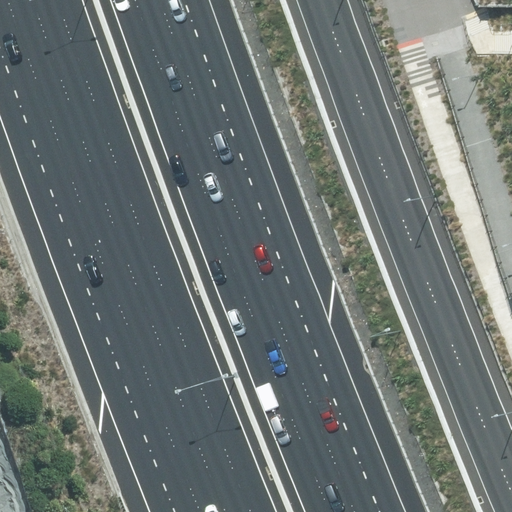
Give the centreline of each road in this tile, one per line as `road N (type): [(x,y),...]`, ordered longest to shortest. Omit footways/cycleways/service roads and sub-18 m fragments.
road 1 (motorway): [(163,0),(252,258),(362,511)]
road 2 (motorway): [(220,511),(30,0)]
